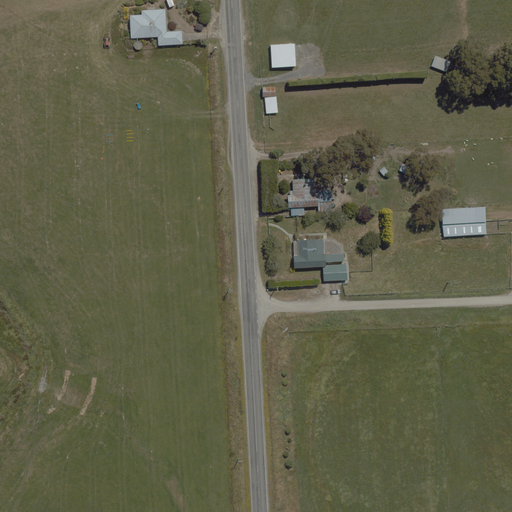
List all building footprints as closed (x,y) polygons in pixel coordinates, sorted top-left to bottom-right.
[(183,45),(183,37),(182,31),(167,31),(167,10),(142,10),(142,15),(130,15),(131,38),(158,38),(158,45),(183,45)] [(460,61),(436,52),(430,67),(454,77),(460,61)] [(278,85),(262,86),(264,115),(280,114),(278,85)] [(404,163),(399,170),(405,175),(410,168),(404,163)] [(336,205),(335,193),(313,194),(313,178),(288,179),(289,207),(291,207),(291,215),(304,215),(304,206),(318,206),(319,214),(331,214),(331,205),(336,205)] [(442,209),(443,237),(487,235),(486,207),(442,209)] [(333,241),(332,236),(293,238),(294,268),(324,267),(324,281),(347,279),(346,265),(349,265),(349,255),(344,256),(343,240),(333,241)]
